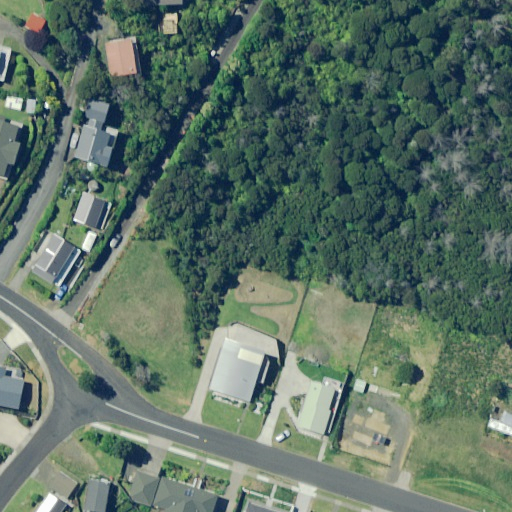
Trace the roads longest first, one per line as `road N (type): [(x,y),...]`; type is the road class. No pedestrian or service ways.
road 1 (residential): [(90,390),(123,413),(433,511)]
road 2 (residential): [(0,509),(90,390)]
road 3 (residential): [(0,295),(40,328),(90,390)]
